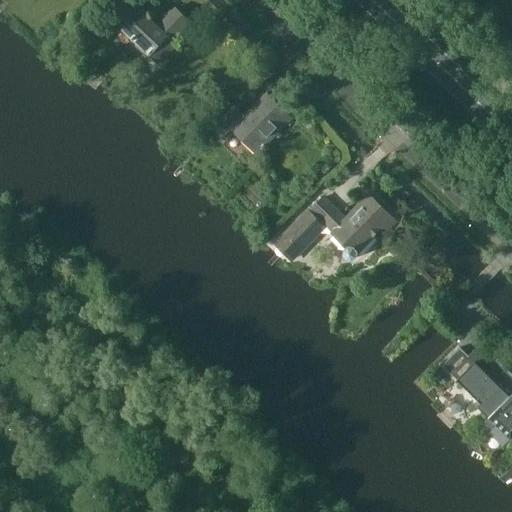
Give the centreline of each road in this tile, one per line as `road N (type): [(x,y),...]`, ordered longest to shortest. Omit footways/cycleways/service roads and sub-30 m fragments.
road 1 (unclassified): [(511,254),(249,0)]
road 2 (tertiary): [(511,138),(367,0)]
